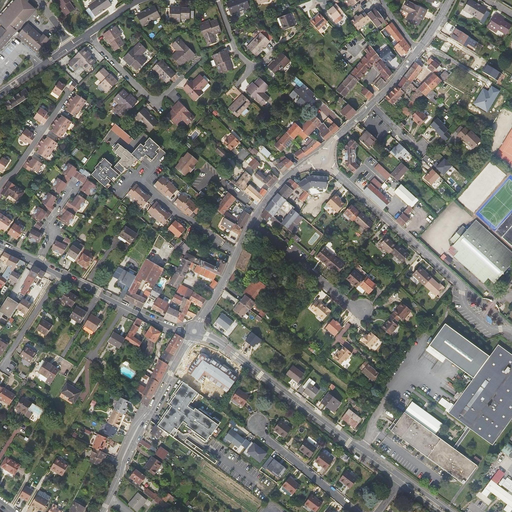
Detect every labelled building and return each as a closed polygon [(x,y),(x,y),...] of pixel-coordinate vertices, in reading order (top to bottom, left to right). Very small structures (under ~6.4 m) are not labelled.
[(14,0),(11,3),(0,15),(0,47),(12,35),(36,8),(29,2),(31,1),(29,0),(14,0)] [(71,1),(70,0),(54,0),(53,1),(58,9),(59,9),(65,16),(73,10),(68,3),(71,1)] [(110,6),(105,0),(97,0),(87,7),(94,16),(110,6)] [(249,7),(245,0),(234,0),(227,3),(231,14),(249,7)] [(425,10),(406,0),(401,9),(408,13),(405,19),(416,25),(420,18),(421,19),(425,10)] [(486,8),(472,0),(467,0),(463,8),(480,18),(486,8)] [(18,32),(39,8),(31,1),(29,2),(36,8),(12,35),(0,47),(0,52),(15,36),(18,36),(37,54),(39,52),(32,45),(20,34),(18,32)] [(343,12),(336,4),(333,7),(327,12),(334,20),(340,16),(340,15),(343,12)] [(153,8),(136,17),(142,27),(159,18),(153,8)] [(180,8),(170,8),(170,22),(179,23),(179,19),(189,20),(189,9),(180,9),(180,8)] [(375,9),(367,15),(370,18),(374,24),(377,27),(385,21),(375,9)] [(295,26),(290,13),(279,18),(283,29),(291,26),(291,27),(295,26)] [(357,16),(350,20),(357,29),(370,18),(367,15),(365,13),(362,15),(361,14),(358,16),(357,16)] [(320,14),(311,22),(318,30),(324,25),(327,22),(320,14)] [(502,19),(495,15),(487,27),(494,32),(496,29),(506,34),(511,25),(504,21),(503,21),(501,20),(502,19)] [(221,33),(216,20),(209,23),(208,22),(199,25),(207,46),(216,43),(214,35),(221,33)] [(29,24),(20,34),(32,45),(39,52),(49,42),(49,40),(45,36),(43,38),(29,24)] [(327,27),(324,25),(318,30),(321,34),(326,29),(327,27)] [(114,28),(102,36),(108,44),(114,51),(122,46),(117,38),(120,36),(114,28)] [(397,31),(394,28),(388,33),(396,44),(394,46),(402,54),(404,52),(405,53),(407,51),(406,50),(408,48),(409,46),(406,42),(403,38),(397,31)] [(463,45),(468,36),(456,29),(451,38),(463,45)] [(262,35),(261,33),(247,48),(256,56),(262,50),(261,49),(263,47),(264,48),(270,42),(266,38),(262,35)] [(179,39),(172,46),(177,52),(171,57),(181,67),(186,61),(187,62),(194,56),(179,39)] [(453,52),(456,45),(444,40),(439,51),(448,55),(450,50),(453,52)] [(138,44),(122,60),(129,67),(130,66),(136,71),(145,62),(139,57),(145,51),(138,44)] [(355,66),(353,69),(351,71),(349,73),(357,80),(361,76),(373,62),(381,74),(370,85),(377,90),(383,84),(384,84),(386,80),(392,73),(384,62),(377,54),(376,53),(369,45),(364,49),(363,49),(366,54),(355,66)] [(387,46),(377,54),(384,62),(390,57),(391,59),(395,56),(387,46)] [(90,56),(83,49),(68,64),(74,72),(80,66),(86,71),(95,62),(89,57),(90,56)] [(230,60),(226,51),(213,56),(216,65),(220,64),(223,73),(232,69),(229,61),(230,60)] [(289,61),(281,53),(267,66),(276,74),(289,61)] [(434,72),(444,81),(449,75),(445,71),(442,74),(439,72),(436,69),(439,66),(441,64),(435,60),(434,61),(430,58),(427,63),(430,65),(427,68),(433,73),(434,72)] [(174,75),(161,61),(152,69),(166,83),(174,75)] [(415,83),(412,81),(422,68),(415,62),(404,77),(413,85),(415,83)] [(482,72),(498,81),(502,74),(486,65),(482,72)] [(109,76),(102,69),(95,76),(102,83),(99,85),(106,93),(117,82),(110,75),(109,76)] [(357,80),(349,73),(335,89),(343,97),(357,80)] [(425,82),(418,89),(423,94),(431,101),(433,98),(436,94),(432,90),(442,81),(434,74),(425,82)] [(202,78),(200,75),(193,82),(190,85),(189,83),(183,89),(195,100),(203,92),(201,90),(208,84),(207,83),(202,78)] [(413,85),(404,77),(397,87),(396,88),(402,94),(404,92),(408,86),(412,90),(414,87),(413,85)] [(269,87),(259,78),(254,84),(252,86),(251,85),(246,90),(251,95),(252,94),(257,98),(256,99),(259,102),(261,100),(264,103),(269,98),(263,93),(269,87)] [(65,86),(58,81),(51,91),(58,96),(60,92),(65,86)] [(210,86),(208,84),(201,90),(203,92),(210,86)] [(368,98),(373,93),(363,85),(360,88),(363,90),(360,92),(368,98)] [(473,104),(487,112),(500,91),(491,85),(488,90),(483,88),(473,104)] [(315,95),(309,90),(306,93),(301,88),(297,92),(295,90),(290,96),(294,99),(298,95),(301,99),(297,103),(305,110),(307,107),(306,106),(307,104),(310,107),(315,102),(312,99),(315,95)] [(402,94),(396,88),(385,99),(392,104),(396,101),(402,94)] [(3,104),(7,110),(12,107),(20,102),(24,99),(28,96),(24,89),(3,104)] [(417,89),(410,99),(411,101),(406,107),(404,106),(400,111),(408,116),(423,94),(418,89),(417,89)] [(124,91),(123,91),(114,100),(119,105),(114,111),(120,118),(136,102),(130,95),(129,96),(124,91)] [(87,100),(77,93),(74,97),(73,98),(71,97),(69,100),(81,108),(87,100)] [(247,99),(242,94),(228,109),(237,117),(241,112),(240,111),(244,107),(246,109),(251,103),(247,99)] [(81,108),(69,100),(67,103),(69,104),(69,106),(66,109),(76,116),(81,108)] [(195,118),(179,103),(172,109),(173,110),(168,116),(177,125),(183,120),(188,125),(195,118)] [(348,119),(356,112),(349,105),(341,113),(348,119)] [(47,112),(40,107),(33,117),(40,122),(41,121),(44,123),(48,116),(46,114),(47,112)] [(244,107),(240,111),(241,112),(243,114),(243,115),(244,116),(246,115),(245,114),(249,111),(246,109),(244,107)] [(158,123),(144,109),(136,117),(149,131),(158,123)] [(419,109),(412,116),(414,119),(417,121),(416,122),(420,126),(428,118),(419,109)] [(72,121),(63,114),(60,118),(59,119),(57,118),(55,121),(67,129),(72,121)] [(314,115),(309,120),(316,127),(320,122),(321,122),(314,115)] [(437,119),(430,125),(436,131),(435,131),(445,141),(451,136),(446,132),(448,130),(442,125),(443,124),(437,118),(437,119)] [(299,120),(296,123),(301,129),(305,125),(299,120)] [(316,127),(309,120),(305,125),(301,129),(300,130),(305,134),(308,136),(316,127)] [(67,129),(55,121),(53,124),(55,125),(54,126),(52,130),(62,137),(67,129)] [(320,122),(316,127),(318,129),(320,128),(323,132),(324,133),(328,129),(320,122)] [(119,126),(115,123),(111,128),(129,143),(133,138),(119,126)] [(305,134),(300,130),(301,129),(296,123),(295,123),(287,133),(293,139),(298,134),(299,136),(301,134),(303,136),(305,134)] [(333,134),(339,128),(334,124),(332,125),(328,129),(333,134)] [(473,149),(481,141),(471,131),(469,132),(465,127),(464,129),(461,126),(455,131),(458,134),(457,136),(462,140),(463,139),(467,142),(469,144),(468,144),(473,149)] [(32,133),(25,128),(19,138),(26,143),(27,141),(30,143),(34,136),(31,134),(32,133)] [(325,140),(333,134),(328,129),(324,133),(321,135),(321,136),(325,140)] [(374,136),(368,130),(360,138),(369,146),(377,138),(374,136)] [(293,139),(287,133),(284,136),(278,142),(274,146),(281,152),(285,148),(293,139)] [(278,142),(284,136),(281,133),(275,139),(278,142)] [(58,142),(48,135),(46,139),(45,140),(43,139),(41,142),(53,150),(58,142)] [(240,142),(232,135),(224,144),(230,150),(236,145),(237,145),(240,142)] [(357,142),(352,137),(344,145),(344,148),(343,148),(342,149),(342,151),(342,153),(342,156),(343,158),(344,162),(346,163),(346,165),(354,171),(360,166),(355,161),(355,158),(356,158),(356,157),(357,156),(357,155),(357,154),(356,153),(355,152),(354,151),(354,148),(359,144),(357,142)] [(122,159),(115,167),(118,170),(122,173),(125,170),(124,169),(125,167),(126,168),(129,165),(131,166),(134,162),(136,159),(139,161),(142,157),(144,157),(146,155),(147,157),(152,161),(158,154),(156,152),(160,147),(150,138),(145,143),(146,144),(144,147),(141,144),(131,155),(125,150),(118,144),(113,150),(122,159)] [(315,149),(321,144),(314,139),(312,138),(305,144),(306,145),(308,147),(306,148),(310,153),(315,149)] [(53,150),(41,142),(39,145),(41,146),(40,147),(37,151),(47,158),(53,150)] [(272,154),(259,142),(257,144),(263,149),(260,151),(268,158),(272,154)] [(402,145),(399,143),(396,146),(395,145),(390,151),(397,158),(400,155),(404,159),(409,153),(402,145)] [(228,154),(217,144),(215,146),(218,149),(216,151),(224,158),(228,154)] [(254,147),(250,152),(256,156),(259,151),(254,147)] [(299,160),(306,155),(302,152),(300,150),(294,154),(299,160)] [(188,153),(184,158),(182,158),(179,161),(179,163),(175,168),(185,176),(189,172),(194,166),(198,161),(188,153)] [(254,157),(252,155),(246,161),(254,170),(260,164),(257,161),(254,157)] [(287,168),(293,163),(284,155),(279,159),(287,168)] [(31,161),(29,160),(25,166),(30,170),(32,167),(39,171),(44,163),(34,156),(32,160),(31,161)] [(9,161),(2,157),(0,159),(0,169),(2,171),(9,161)] [(93,177),(105,187),(111,181),(107,178),(107,177),(111,180),(114,178),(116,180),(120,175),(116,173),(113,169),(110,167),(112,165),(105,158),(104,159),(101,162),(100,162),(95,168),(96,170),(94,173),(95,174),(93,177)] [(284,170),(287,168),(279,159),(278,159),(277,160),(272,163),(282,173),(284,170)] [(444,159),(436,168),(443,175),(451,166),(450,164),(444,159)] [(396,179),(407,167),(404,164),(401,161),(390,173),(391,174),(396,179)] [(386,178),(391,174),(390,173),(384,167),(378,162),(374,166),(386,178)] [(96,186),(86,179),(87,178),(76,170),(77,169),(69,164),(62,174),(65,176),(70,179),(72,175),(73,176),(73,177),(83,184),(83,183),(84,183),(85,184),(83,187),(81,191),(84,193),(89,196),(96,186)] [(432,169),(424,178),(431,185),(439,176),(438,174),(432,169)] [(269,187),(277,177),(270,172),(266,177),(258,171),(256,173),(254,175),(269,187)] [(246,184),(252,177),(246,172),(237,183),(232,180),(231,182),(243,191),(244,190),(247,185),(246,184)] [(326,189),(327,177),(311,175),(311,177),(308,176),(297,184),(299,186),(305,191),(306,191),(310,188),(326,189)] [(399,183),(391,175),(389,177),(397,185),(399,183)] [(70,179),(65,176),(61,181),(59,179),(52,189),(59,194),(62,190),(63,191),(71,180),(70,179)] [(162,176),(155,184),(157,186),(159,188),(158,189),(162,192),(170,182),(162,176)] [(377,188),(381,184),(374,176),(370,181),(377,188)] [(286,184),(278,194),(285,200),(294,190),(299,186),(297,184),(291,179),(286,184)] [(15,196),(20,188),(10,181),(3,192),(8,195),(10,193),(15,196)] [(170,182),(162,192),(165,195),(166,194),(168,195),(170,197),(178,189),(170,182)] [(377,188),(371,183),(365,190),(373,198),(384,208),(391,201),(380,191),(377,188)] [(136,184),(128,193),(135,200),(143,192),(140,190),(141,189),(136,184)] [(409,205),(416,198),(412,194),(402,184),(401,184),(395,191),(409,205)] [(249,196),(254,189),(250,185),(248,186),(247,185),(244,190),(245,191),(244,192),(249,196)] [(15,196),(19,199),(25,191),(20,188),(15,196)] [(259,203),(267,191),(263,189),(259,193),(254,189),(249,196),(259,203)] [(299,198),(303,202),(310,195),(306,191),(305,191),(299,198)] [(145,194),(143,192),(135,200),(143,207),(151,198),(146,193),(145,194)] [(44,205),(43,207),(52,213),(55,208),(52,206),(52,205),(54,202),(56,198),(49,193),(42,203),(44,205)] [(236,199),(229,193),(220,204),(226,210),(227,210),(236,199)] [(182,194),(175,202),(177,204),(179,206),(178,207),(182,210),(190,201),(182,194)] [(295,208),(285,200),(278,194),(265,210),(274,217),(280,208),(289,214),(282,223),(288,229),(291,224),(293,222),(297,225),(303,218),(299,215),(299,214),(293,210),(295,208)] [(329,200),(326,204),(329,206),(331,206),(337,212),(344,205),(340,200),(338,198),(339,197),(335,194),(329,200)] [(66,205),(77,213),(79,210),(86,200),(78,195),(76,198),(73,202),(72,201),(70,199),(66,205)] [(190,201),(182,210),(185,213),(186,212),(188,214),(190,216),(194,212),(197,215),(202,209),(199,206),(198,207),(190,201)] [(161,206),(156,202),(148,211),(156,218),(163,210),(160,207),(161,206)] [(223,214),(226,211),(226,210),(220,204),(219,204),(216,209),(223,214)] [(60,221),(68,226),(75,216),(77,213),(66,205),(65,207),(61,211),(64,213),(65,214),(63,217),(60,221)] [(359,213),(351,205),(344,212),(352,220),(354,219),(359,213)] [(401,224),(403,226),(409,219),(406,216),(413,209),(409,205),(403,212),(396,219),(401,224)] [(124,214),(127,211),(123,208),(122,207),(120,206),(118,210),(124,214)] [(52,213),(43,207),(42,209),(39,207),(32,217),(38,221),(40,222),(42,219),(44,215),(45,216),(48,218),(52,213)] [(165,212),(163,210),(156,218),(163,225),(171,215),(166,211),(165,212)] [(274,217),(265,210),(261,217),(268,222),(270,219),(274,222),(274,223),(278,227),(282,223),(274,217)] [(226,211),(223,214),(236,224),(242,229),(250,215),(244,211),(241,216),(239,215),(237,219),(226,211)] [(373,222),(361,211),(359,213),(354,219),(365,230),(373,222)] [(5,215),(0,222),(0,228),(0,229),(2,227),(3,227),(6,230),(13,220),(5,215)] [(239,235),(242,229),(236,224),(235,224),(225,218),(221,224),(239,235)] [(456,247),(453,250),(456,253),(454,256),(465,266),(483,282),(488,276),(498,286),(502,281),(498,278),(511,262),(511,252),(506,247),(496,238),(476,219),(467,228),(463,225),(451,238),(455,242),(453,245),(456,247)] [(28,238),(39,243),(43,235),(37,232),(39,230),(40,230),(43,225),(40,222),(38,221),(32,229),(28,238)] [(175,221),(168,228),(179,238),(185,230),(182,227),(183,227),(178,223),(178,224),(175,221)] [(12,228),(9,232),(19,238),(25,229),(15,223),(12,228)] [(299,230),(291,224),(288,229),(295,235),(299,230)] [(125,227),(119,236),(127,241),(131,243),(137,234),(125,227)] [(300,239),(295,235),(292,238),(297,243),(300,239)] [(63,255),(71,241),(66,237),(62,242),(63,243),(62,244),(55,241),(51,249),(55,251),(54,251),(59,254),(59,253),(63,255)] [(391,252),(396,246),(387,237),(379,245),(389,254),(391,252)] [(86,249),(93,240),(90,238),(84,247),(84,248),(86,249)] [(181,241),(178,244),(174,240),(171,244),(185,257),(186,254),(190,249),(181,241)] [(75,261),(84,248),(84,247),(80,244),(76,242),(70,250),(71,251),(67,257),(74,262),(75,261)] [(410,255),(398,244),(396,246),(391,252),(403,263),(410,255)] [(75,261),(77,262),(83,254),(87,256),(90,251),(86,249),(84,248),(75,261)] [(316,257),(327,266),(334,257),(324,248),(316,257)] [(244,272),(251,254),(243,249),(236,267),(244,272)] [(4,252),(0,258),(0,259),(4,261),(3,263),(9,266),(2,277),(8,280),(9,278),(13,271),(17,265),(20,260),(4,252)] [(77,262),(77,263),(87,269),(93,260),(87,256),(83,254),(77,262)] [(186,254),(185,257),(182,255),(180,258),(182,260),(180,266),(188,270),(189,268),(191,269),(194,264),(192,263),(194,258),(186,254)] [(334,257),(327,266),(337,274),(345,266),(334,257)] [(199,266),(201,261),(194,258),(192,263),(194,264),(191,269),(194,271),(197,265),(199,266)] [(152,262),(146,259),(135,279),(134,279),(133,282),(132,284),(130,288),(127,293),(123,291),(119,297),(131,303),(136,294),(142,281),(141,280),(142,280),(145,275),(145,274),(146,272),(147,272),(152,262)] [(221,277),(227,263),(221,260),(218,268),(216,267),(216,268),(201,260),(201,261),(199,266),(216,275),(221,277)] [(163,269),(152,262),(147,272),(146,272),(145,274),(145,275),(142,280),(150,284),(149,286),(152,287),(152,286),(154,287),(161,274),(163,275),(165,271),(163,270),(164,269),(163,269)] [(41,270),(31,265),(27,273),(29,275),(29,276),(30,276),(22,289),(23,290),(21,293),(23,294),(24,295),(32,282),(33,283),(38,275),(41,270)] [(218,283),(213,280),(216,275),(199,266),(197,265),(195,271),(199,273),(199,274),(205,277),(207,278),(210,279),(212,278),(212,279),(211,281),(213,282),(210,286),(213,289),(218,283)] [(188,270),(180,266),(179,268),(176,274),(183,278),(184,278),(185,277),(186,273),(188,270)] [(431,277),(426,272),(425,272),(419,267),(412,274),(424,285),(425,284),(431,277)] [(359,283),(365,277),(355,268),(347,277),(357,286),(359,283)] [(130,288),(132,284),(127,281),(128,279),(133,282),(134,279),(136,276),(123,269),(118,279),(122,281),(122,283),(126,285),(125,286),(130,288)] [(47,273),(41,270),(38,275),(43,278),(47,273)] [(13,271),(9,278),(16,283),(21,275),(18,273),(17,274),(13,271)] [(183,278),(176,274),(175,274),(169,285),(177,289),(183,278)] [(239,278),(234,274),(230,281),(234,285),(239,278)] [(378,283),(367,274),(365,277),(359,283),(360,284),(357,287),(363,292),(366,289),(370,292),(378,283)] [(438,285),(431,277),(425,284),(424,285),(435,296),(444,287),(440,283),(438,285)] [(243,293),(245,295),(256,303),(267,287),(254,278),(243,293)] [(184,296),(188,289),(181,285),(177,292),(184,296)] [(158,298),(162,291),(161,290),(154,287),(151,293),(150,294),(158,298)] [(193,292),(188,289),(184,296),(184,297),(189,300),(193,292)] [(79,298),(67,290),(61,299),(73,307),(79,298)] [(150,294),(151,293),(146,290),(143,297),(139,295),(134,304),(134,305),(142,309),(150,294)] [(201,296),(193,292),(189,300),(191,301),(201,307),(208,296),(203,293),(201,296)] [(183,298),(175,294),(172,300),(181,305),(183,298)] [(254,313),(250,310),(256,303),(245,295),(240,302),(229,294),(224,301),(249,319),(254,313)] [(183,297),(183,298),(181,305),(180,307),(188,311),(191,301),(189,300),(184,297),(183,297)] [(16,309),(18,306),(7,298),(0,308),(0,314),(9,320),(16,309)] [(170,305),(158,298),(152,307),(162,313),(163,313),(165,315),(169,307),(170,305)] [(32,305),(22,299),(18,306),(16,309),(26,315),(32,305)] [(316,301),(310,308),(324,320),(331,311),(326,307),(325,308),(323,306),(324,306),(320,302),(319,304),(316,301)] [(391,315),(398,321),(400,319),(403,321),(411,311),(402,303),(391,315)] [(260,321),(267,312),(257,304),(254,308),(260,312),(257,316),(257,315),(255,318),(260,321)] [(86,313),(76,307),(69,317),(80,324),(86,313)] [(165,315),(164,318),(177,323),(179,312),(169,307),(165,315)] [(179,312),(177,323),(185,322),(187,321),(186,320),(185,319),(184,319),(184,316),(186,317),(187,315),(194,318),(196,315),(192,313),(188,311),(180,307),(179,312)] [(215,321),(227,330),(233,322),(222,313),(215,321)] [(102,321),(91,314),(84,326),(95,332),(102,321)] [(396,324),(398,321),(391,315),(389,318),(390,319),(382,328),(390,335),(398,326),(396,324)] [(249,320),(257,325),(259,323),(251,317),(249,320)] [(142,321),(137,318),(128,334),(125,339),(135,346),(134,348),(136,350),(138,347),(138,348),(141,343),(134,337),(139,328),(142,321)] [(335,336),(342,328),(339,325),(340,325),(336,321),(336,322),(333,319),(325,328),(335,336)] [(52,325),(42,320),(36,329),(46,335),(52,325)] [(400,418),(391,430),(402,438),(415,448),(434,462),(463,484),(476,466),(458,452),(474,430),(493,444),(511,418),(511,352),(499,344),(490,357),(445,324),(429,346),(474,379),(465,391),(458,400),(449,412),(469,427),(471,428),(468,432),(455,450),(437,437),(435,435),(442,426),(443,424),(412,401),(400,418)] [(151,326),(145,336),(147,338),(150,340),(148,346),(143,356),(150,360),(154,349),(155,343),(162,333),(151,326)] [(113,332),(108,342),(119,348),(125,339),(113,332)] [(371,348),(379,339),(375,336),(371,332),(367,336),(366,338),(364,337),(361,340),(371,348)] [(252,333),(245,341),(253,348),(256,344),(257,342),(258,343),(261,340),(252,333)] [(167,348),(163,345),(160,351),(163,354),(165,350),(174,356),(184,339),(175,334),(167,348)] [(9,344),(1,339),(0,339),(0,355),(1,356),(9,344)] [(36,353),(25,346),(19,355),(30,363),(36,353)] [(344,347),(340,351),(338,354),(337,353),(333,358),(341,365),(344,360),(345,361),(352,353),(344,347)] [(161,361),(168,365),(174,356),(165,350),(163,354),(162,356),(163,358),(161,361)] [(199,354),(188,373),(202,384),(207,378),(226,392),(238,376),(204,353),(201,353),(199,354)] [(97,359),(95,362),(103,368),(105,365),(97,359)] [(151,378),(159,383),(168,365),(161,361),(160,360),(151,378)] [(38,378),(47,384),(56,369),(53,368),(53,367),(44,361),(43,363),(38,371),(37,373),(39,374),(37,375),(38,378)] [(366,361),(360,368),(363,371),(362,372),(373,381),(379,373),(375,370),(371,367),(372,366),(366,361)] [(293,366),(287,374),(298,383),(304,375),(293,366)] [(56,369),(47,384),(49,385),(58,371),(56,369)] [(151,378),(145,388),(138,383),(135,389),(140,392),(144,395),(152,398),(156,388),(159,383),(151,378)] [(312,380),(304,392),(313,399),(320,391),(313,386),(315,383),(312,380)] [(156,425),(163,430),(174,437),(178,430),(177,429),(182,423),(195,433),(194,434),(206,442),(220,422),(200,408),(198,410),(196,408),(194,410),(188,406),(191,402),(193,403),(199,394),(182,381),(166,403),(170,405),(156,425)] [(66,384),(61,392),(69,397),(67,400),(73,404),(80,393),(66,384)] [(230,396),(232,397),(239,387),(237,386),(230,396)] [(458,400),(465,391),(461,387),(454,397),(458,400)] [(6,390),(4,388),(0,393),(0,399),(9,405),(16,396),(6,390)] [(238,389),(232,399),(243,406),(250,397),(238,389)] [(340,403),(328,394),(322,402),(334,412),(340,403)] [(140,403),(147,407),(152,398),(144,395),(142,400),(140,403)] [(22,397),(15,408),(25,415),(25,416),(30,419),(33,414),(31,413),(28,411),(32,404),(22,397)] [(120,397),(114,408),(123,413),(125,412),(126,409),(126,408),(126,407),(129,401),(120,397)] [(362,419),(349,409),(342,418),(355,428),(362,419)] [(108,423),(118,428),(120,423),(119,423),(121,419),(122,416),(113,412),(108,423)] [(389,428),(391,430),(400,418),(397,416),(389,428)] [(281,419),(274,429),(285,437),(292,428),(281,419)] [(116,432),(118,428),(108,423),(107,423),(103,433),(112,437),(114,434),(115,432),(116,432)] [(156,425),(155,425),(150,432),(157,437),(163,430),(156,425)] [(444,428),(442,426),(435,435),(437,437),(444,428)] [(225,437),(232,443),(238,435),(231,429),(225,437)] [(105,442),(107,438),(99,434),(92,447),(94,448),(102,452),(105,446),(103,446),(105,442)] [(238,435),(232,443),(239,448),(241,445),(246,449),(250,443),(246,439),(245,440),(238,435)] [(415,448),(402,438),(400,442),(413,451),(415,448)] [(306,439),(300,448),(311,456),(318,447),(306,439)] [(141,440),(140,443),(163,460),(168,453),(160,447),(158,451),(151,446),(141,440)] [(260,462),(266,453),(263,451),(260,449),(261,449),(251,442),(250,443),(246,449),(243,453),(246,456),(248,453),(260,462)] [(509,456),(511,451),(511,445),(507,442),(501,450),(509,456)] [(90,461),(99,466),(102,461),(101,460),(102,457),(105,459),(107,454),(102,452),(94,448),(91,455),(92,456),(90,461)] [(323,451),(316,460),(327,469),(334,460),(323,451)] [(154,475),(162,464),(152,456),(144,468),(154,475)] [(283,475),(287,469),(281,464),(280,466),(278,464),(279,463),(270,456),(262,467),(266,470),(267,469),(272,473),(273,471),(280,477),(282,475),(283,475)] [(6,457),(1,467),(14,475),(20,465),(6,457)] [(474,457),(471,461),(477,465),(480,461),(474,457)] [(56,459),(50,469),(56,473),(57,471),(63,475),(69,465),(61,461),(56,459)] [(146,476),(136,469),(130,477),(140,484),(146,476)] [(499,469),(481,493),(487,497),(491,492),(507,505),(504,509),(507,511),(510,511),(511,509),(511,495),(497,484),(505,474),(499,469)] [(347,470),(339,479),(350,487),(357,478),(347,470)] [(107,474),(101,487),(104,489),(110,476),(107,474)] [(289,477),(282,486),(293,495),(300,485),(289,477)] [(235,481),(235,502),(248,511),(254,511),(263,501),(235,481)] [(25,486),(19,496),(27,501),(36,487),(31,484),(29,488),(25,486)] [(156,503),(160,498),(157,496),(158,495),(155,493),(154,494),(147,489),(146,489),(144,492),(144,493),(153,500),(151,503),(157,508),(159,505),(156,503)] [(37,495),(48,502),(51,497),(39,490),(37,495)] [(162,499),(166,502),(169,499),(172,495),(166,492),(165,494),(162,499)] [(137,511),(147,500),(139,493),(129,505),(137,511)] [(37,495),(31,505),(42,511),(46,506),(48,502),(37,495)] [(312,495),(305,504),(314,511),(315,511),(322,503),(312,495)] [(166,503),(160,498),(156,503),(159,505),(163,507),(166,503)] [(74,502),(70,511),(82,511),(85,508),(74,502)]
